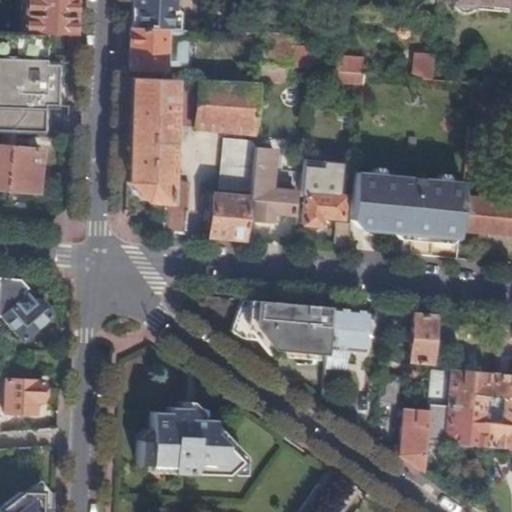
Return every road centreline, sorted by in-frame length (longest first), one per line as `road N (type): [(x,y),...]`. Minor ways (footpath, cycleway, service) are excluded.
road 1 (residential): [(437,511),(155,315),(93,256)]
road 2 (residential): [(93,256),(511,292)]
road 3 (tertiary): [(102,0),(93,256)]
road 4 (tertiary): [(93,256),(83,511)]
